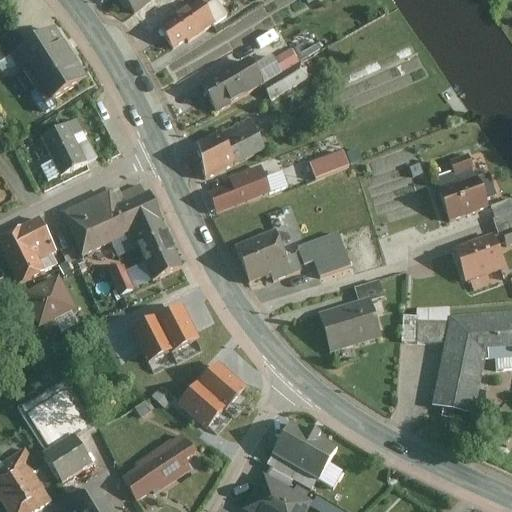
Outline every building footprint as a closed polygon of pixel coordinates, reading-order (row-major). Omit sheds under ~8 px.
[(125,0),(137,14),(152,0),(125,0)] [(183,7),(177,0),(168,0),(155,10),(163,21),(183,7)] [(200,0),(198,0),(159,28),(174,49),(187,41),(188,43),(217,23),(200,0)] [(231,13),(221,0),(200,0),(217,23),(231,13)] [(269,50),(288,43),(282,28),(264,34),(269,50)] [(87,79),(54,29),(27,45),(11,56),(42,105),(87,79)] [(27,45),(17,30),(0,40),(0,62),(11,56),(27,45)] [(265,77),(301,65),(295,50),(260,62),(265,77)] [(206,91),(220,117),(269,91),(255,65),(206,91)] [(85,125),(47,146),(66,182),(105,164),(85,125)] [(202,151),(217,182),(273,156),(259,125),(202,151)] [(343,150),(309,163),(316,179),(349,166),(343,150)] [(215,197),(224,220),(279,198),(268,171),(234,184),(236,189),(215,197)] [(446,195),(456,225),(496,211),(486,182),(446,195)] [(164,219),(147,188),(114,203),(129,235),(164,219)] [(109,192),(61,214),(81,257),(129,235),(114,203),(109,192)] [(149,280),(185,265),(164,219),(129,235),(149,280)] [(47,223),(2,244),(25,291),(53,278),(46,264),(63,256),(47,223)] [(298,250),(305,268),(315,264),(321,283),(353,271),(340,235),(298,250)] [(240,252),(255,289),(294,273),(279,236),(240,252)] [(460,255),(473,287),(511,272),(511,271),(500,240),(460,255)] [(110,271),(119,296),(135,290),(125,265),(110,271)] [(66,281),(28,299),(44,332),(82,314),(66,281)] [(325,319),(337,359),(387,344),(375,304),(325,319)] [(182,310),(157,322),(173,354),(174,355),(199,343),(182,310)] [(450,348),(437,407),(481,417),(491,363),(511,362),(511,317),(456,323),(455,329),(450,348)] [(156,320),(130,333),(148,366),(173,354),(157,322),(156,320)] [(421,348),(450,348),(455,329),(421,329),(421,321),(406,321),(407,348),(421,348)] [(219,367),(200,387),(226,411),(227,412),(246,391),(219,367)] [(198,386),(179,406),(207,432),(226,411),(200,387),(198,386)] [(302,425),(283,457),(329,485),(349,452),(302,425)] [(145,471),(128,483),(145,508),(200,470),(196,464),(203,459),(188,437),(143,468),(145,471)] [(101,470),(81,439),(50,459),(71,490),(101,470)] [(30,454),(9,467),(38,511),(47,511),(58,507),(39,477),(45,475),(30,454)] [(10,511),(38,511),(9,467),(0,472),(0,503),(4,502),(10,511)] [(318,511),(321,508),(269,478),(249,511),(318,511)] [(110,511),(100,495),(73,511),(110,511)]
